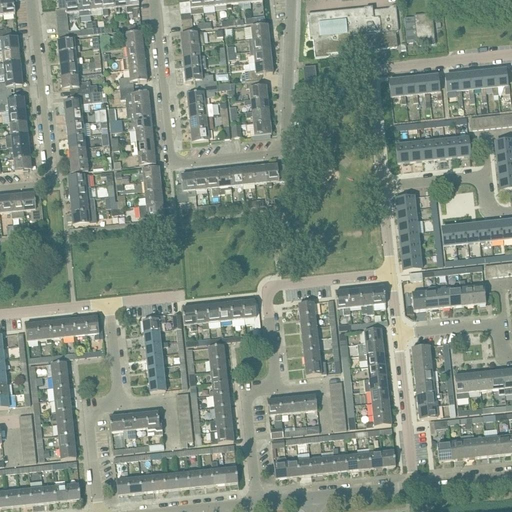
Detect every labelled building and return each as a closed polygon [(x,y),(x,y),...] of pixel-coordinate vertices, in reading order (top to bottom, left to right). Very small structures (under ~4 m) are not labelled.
[(13,0),(0,0),(3,16),(15,15),(13,0)] [(78,13),(76,0),(57,0),(59,10),(66,10),(66,15),(78,13)] [(89,0),(76,0),(78,13),(90,12),(89,0)] [(100,0),(89,0),(90,12),(102,11),(100,0)] [(113,0),(100,0),(102,11),(102,17),(108,16),(107,10),(115,10),(113,0)] [(127,15),(125,0),(113,0),(115,10),(115,15),(120,14),(119,9),(126,8),(127,15)] [(125,0),(127,15),(132,15),(131,11),(139,11),(137,0),(125,0)] [(203,9),(201,0),(189,0),(189,3),(190,9),(190,10),(191,10),(191,15),(203,13),(203,9)] [(214,7),(213,0),(201,0),(203,9),(214,7)] [(237,0),(225,0),(226,6),(227,10),(231,9),(231,6),(238,5),(237,0)] [(249,0),(237,0),(238,5),(239,10),(244,10),(243,4),(250,4),(249,0)] [(390,7),(388,10),(365,12),(365,9),(307,15),(310,42),(313,41),(315,59),(328,58),(329,56),(329,55),(342,53),(341,47),(362,45),(362,46),(363,46),(363,45),(374,44),(375,51),(375,50),(397,48),(395,33),(397,33),(398,32),(395,6),(393,6),(390,7)] [(435,45),(432,19),(432,21),(429,21),(428,15),(414,16),(417,47),(435,45)] [(252,41),(269,39),(267,26),(251,28),(252,41)] [(126,47),(143,45),(141,34),(125,36),(126,47)] [(181,48),(198,46),(196,34),(180,36),(181,48)] [(17,39),(0,40),(0,52),(1,52),(18,50),(17,39)] [(269,39),(252,41),(253,52),(270,51),(269,39)] [(58,54),(75,53),(74,41),(57,43),(58,54)] [(143,45),(126,47),(127,59),(144,57),(143,45)] [(198,46),(181,48),(183,60),(199,58),(198,46)] [(18,50),(1,52),(3,64),(20,63),(18,50)] [(270,51),(253,52),(254,64),(271,63),(270,51)] [(76,64),(75,53),(58,54),(60,66),(76,64)] [(145,69),(144,57),(127,59),(123,60),(124,71),(129,71),(145,69)] [(200,70),(199,58),(183,60),(184,71),(200,70)] [(21,74),(20,63),(3,64),(4,76),(21,74)] [(249,65),(250,73),(241,74),(242,84),(245,84),(259,82),(259,76),(263,75),(263,76),(265,76),(265,75),(273,75),(271,63),(254,64),(249,65)] [(77,76),(76,64),(60,66),(61,77),(77,76)] [(303,69),(305,91),(317,89),(315,67),(303,69)] [(145,69),(129,71),(129,78),(119,79),(120,91),(133,90),(133,83),(137,83),(139,83),(147,82),(145,69)] [(201,77),(200,70),(184,71),(185,84),(193,83),(193,84),(195,84),(195,83),(199,83),(200,89),(217,87),(230,86),(229,80),(213,82),(212,76),(201,77)] [(505,71),(493,72),(495,88),(497,88),(504,87),(505,96),(510,95),(509,86),(507,87),(505,71)] [(495,88),(493,72),(481,74),(483,89),(485,89),(492,88),(493,97),(498,97),(497,88),(495,88)] [(22,87),(21,74),(4,76),(0,76),(0,95),(9,94),(8,89),(13,88),(13,89),(15,89),(15,88),(22,87)] [(483,89),(481,74),(469,75),(471,91),(473,91),(480,90),(482,105),(486,105),(485,89),(483,89)] [(469,75),(457,76),(459,92),(461,92),(468,91),(470,106),(474,106),(473,91),(471,91),(469,75)] [(78,84),(77,76),(61,77),(62,91),(70,90),(70,91),(72,90),(76,89),(77,95),(100,93),(100,87),(90,88),(89,83),(78,84)] [(459,92),(457,76),(445,78),(447,94),(456,93),(457,101),(461,101),(461,92),(459,92)] [(437,77),(425,79),(427,95),(429,95),(436,94),(437,102),(442,101),(441,93),(439,93),(437,77)] [(427,95),(425,79),(413,80),(415,96),(417,96),(424,95),(426,110),(431,110),(430,103),(429,95),(427,95)] [(415,96),(413,80),(401,81),(403,97),(405,97),(413,96),(413,105),(418,104),(417,96),(415,96)] [(403,97),(401,81),(389,83),(391,98),(400,97),(401,105),(406,105),(405,97),(403,97)] [(260,88),(259,82),(245,84),(246,90),(249,90),(251,101),(267,100),(266,88),(260,88)] [(217,87),(200,89),(200,95),(196,95),(196,94),(194,95),(187,96),(188,109),(210,107),(209,102),(204,102),(204,99),(214,98),(214,92),(218,91),(217,87)] [(133,90),(120,91),(121,102),(126,101),(127,108),(149,106),(148,94),(140,95),(140,94),(138,94),(138,95),(134,96),(133,90)] [(102,93),(100,93),(77,95),(77,101),(73,102),(73,101),(71,101),(71,102),(64,103),(65,115),(81,114),(80,106),(104,103),(102,93)] [(0,113),(8,113),(25,111),(24,99),(16,100),(16,99),(14,100),(10,101),(9,94),(0,95),(0,113)] [(267,100),(251,101),(245,102),(245,107),(251,106),(252,114),(268,112),(267,100)] [(149,106),(127,108),(127,114),(133,114),(134,120),(150,118),(149,106)] [(211,106),(210,107),(188,109),(189,121),(206,119),(213,118),(211,106)] [(26,124),(25,111),(8,113),(10,125),(26,124)] [(107,123),(105,112),(105,111),(95,112),(96,124),(101,123),(107,123)] [(268,112),(252,114),(246,114),(246,119),(252,119),(253,125),(270,124),(268,112)] [(82,125),(81,114),(65,115),(66,127),(82,125)] [(150,118),(134,120),(131,120),(132,125),(128,126),(129,132),(135,131),(152,129),(150,118)] [(206,119),(189,121),(190,133),(207,131),(206,119)] [(26,124),(10,125),(11,137),(27,135),(26,124)] [(270,124),(253,125),(254,138),(271,136),(270,124)] [(84,137),(82,125),(66,127),(67,139),(84,137)] [(232,128),(233,140),(241,139),(239,127),(232,128)] [(152,129),(135,131),(136,143),(153,142),(152,129)] [(207,131),(190,133),(192,144),(213,142),(212,134),(208,135),(207,131)] [(27,135),(11,137),(5,138),(7,149),(12,149),(29,147),(27,135)] [(85,149),(84,137),(67,139),(69,150),(85,149)] [(468,139),(456,141),(458,159),(470,158),(468,139)] [(458,159),(456,141),(444,142),(446,160),(458,159)] [(496,156),(511,154),(511,141),(495,144),(496,156)] [(154,153),(153,142),(136,143),(131,144),(132,156),(137,155),(154,153)] [(446,160),(444,142),(432,143),(434,161),(446,160)] [(432,143),(420,145),(422,163),(434,161),(432,143)] [(420,145),(408,146),(410,164),(422,163),(420,145)] [(410,164),(408,146),(396,147),(398,165),(410,164)] [(30,159),(29,147),(12,149),(13,161),(30,159)] [(85,149),(69,150),(70,163),(86,161),(85,149)] [(156,166),(154,153),(137,155),(139,168),(156,166)] [(511,154),(496,156),(497,168),(511,166),(511,154)] [(31,171),(30,159),(13,161),(15,173),(31,171)] [(86,161),(70,163),(71,175),(88,173),(86,161)] [(264,168),(266,185),(267,188),(271,188),(271,184),(286,182),(285,175),(278,176),(277,166),(264,168)] [(511,166),(497,168),(499,180),(511,178),(511,166)] [(266,185),(264,168),(252,169),(254,186),(266,185)] [(159,169),(142,171),(139,171),(140,177),(143,177),(144,182),(160,181),(159,169)] [(254,186),(252,169),(240,170),(242,187),(254,186)] [(240,170),(229,171),(230,188),(242,187),(240,170)] [(230,188),(229,171),(217,173),(219,197),(224,196),(223,189),(224,189),(230,188)] [(217,173),(204,174),(206,191),(214,190),(214,197),(219,197),(217,173)] [(107,186),(114,185),(113,174),(101,175),(102,179),(106,179),(107,186)] [(206,191),(204,174),(193,175),(194,192),(206,191)] [(194,192),(193,175),(181,177),(182,184),(181,184),(181,186),(182,186),(182,190),(176,191),(178,205),(189,204),(189,200),(195,199),(194,192)] [(69,190),(85,188),(84,177),(68,179),(69,190)] [(511,178),(499,180),(500,192),(511,190),(511,178)] [(161,193),(160,181),(144,182),(145,194),(161,193)] [(114,185),(107,186),(109,198),(115,198),(114,185)] [(85,188),(69,190),(70,202),(86,201),(85,188)] [(161,193),(145,194),(146,206),(162,205),(161,193)] [(34,195),(20,196),(22,212),(31,211),(33,231),(44,230),(41,208),(35,209),(35,204),(35,202),(34,195)] [(22,212),(20,196),(9,197),(10,213),(22,212)] [(0,213),(10,213),(9,197),(0,198),(0,213)] [(119,203),(117,203),(118,209),(124,208),(127,208),(126,197),(118,198),(119,203)] [(397,212),(415,211),(413,199),(395,200),(397,212)] [(87,209),(86,201),(70,202),(71,214),(93,212),(93,208),(87,209)] [(162,205),(146,206),(147,207),(139,208),(140,220),(164,217),(162,205)] [(415,211),(397,212),(398,225),(416,223),(415,211)] [(93,212),(71,214),(73,227),(95,224),(93,212)] [(511,222),(501,223),(503,241),(511,240),(511,222)] [(417,235),(416,223),(398,225),(399,237),(417,235)] [(503,241),(501,223),(489,224),(491,243),(503,241)] [(489,224),(477,226),(479,244),(491,243),(489,224)] [(477,226),(465,227),(467,245),(479,244),(477,226)] [(467,245),(465,227),(453,228),(455,246),(467,245)] [(455,246),(453,228),(441,230),(443,248),(455,246)] [(419,247),(417,235),(399,237),(400,249),(419,247)] [(420,259),(419,247),(400,249),(402,261),(420,259)] [(421,271),(420,259),(402,261),(403,273),(421,271)] [(422,273),(419,273),(419,274),(409,275),(410,283),(423,282),(422,278),(422,273)] [(473,306),(471,288),(465,289),(464,282),(458,282),(459,290),(461,308),(473,306)] [(471,288),(473,306),(486,305),(484,287),(474,288),(471,288)] [(383,288),(371,290),(373,312),(386,311),(383,288)] [(371,290),(359,291),(361,308),(362,316),(367,315),(367,317),(374,316),(373,312),(371,290)] [(461,308),(459,290),(447,291),(449,309),(461,308)] [(359,291),(347,292),(349,310),(361,308),(359,291)] [(447,291),(435,292),(437,310),(449,309),(447,291)] [(347,292),(335,293),(336,302),(337,311),(342,310),(343,317),(350,316),(349,310),(347,292)] [(435,292),(424,293),(426,311),(437,310),(435,292)] [(426,311),(424,293),(411,295),(413,313),(426,311)] [(242,303),(244,321),(256,319),(254,302),(242,303)] [(242,303),(230,304),(232,322),(244,321),(242,303)] [(232,322),(230,304),(218,306),(220,323),(232,322)] [(299,318),(315,316),(314,304),(298,306),(299,318)] [(220,323),(218,306),(206,307),(208,324),(220,323)] [(194,308),(196,326),(202,325),(203,330),(208,330),(208,324),(206,307),(194,308)] [(182,309),(184,327),(190,326),(191,333),(196,332),(196,326),(194,308),(182,309)] [(174,331),(181,330),(180,316),(172,317),(174,331)] [(315,316),(299,318),(301,330),(316,328),(315,316)] [(85,320),(86,337),(94,336),(95,341),(99,341),(97,318),(85,320)] [(143,334),(159,333),(158,325),(165,325),(164,318),(155,319),(155,321),(142,322),(143,327),(141,327),(141,334),(143,333),(143,334)] [(72,321),(74,338),(82,337),(82,341),(87,341),(86,337),(85,320),(72,321)] [(74,338),(72,321),(61,322),(63,339),(74,338)] [(63,339),(61,322),(49,323),(50,341),(63,339)] [(49,323),(37,325),(38,342),(50,341),(49,323)] [(38,342),(37,325),(25,326),(27,343),(38,342)] [(316,328),(301,330),(302,342),(317,340),(316,328)] [(181,330),(174,331),(176,331),(177,343),(183,343),(181,330)] [(365,345),(382,343),(381,331),(364,333),(365,345)] [(159,333),(143,334),(145,347),(160,345),(159,333)] [(319,352),(317,340),(302,342),(303,354),(319,352)] [(382,343),(365,345),(358,346),(359,358),(383,355),(382,343)] [(146,358),(161,357),(161,349),(168,349),(167,345),(160,345),(145,347),(146,358)] [(209,361),(224,360),(223,347),(208,349),(209,361)] [(412,362),(431,360),(429,348),(411,349),(412,362)] [(320,365),(319,352),(303,354),(305,366),(320,365)] [(383,355),(359,358),(360,370),(368,369),(385,367),(383,355)] [(161,357),(146,358),(147,370),(163,369),(161,357)] [(224,360),(209,361),(210,374),(226,372),(224,360)] [(431,360),(412,362),(414,374),(432,372),(431,360)] [(52,378),(67,376),(66,364),(51,366),(52,378)] [(320,365),(305,366),(306,378),(321,377),(320,365)] [(385,367),(368,369),(369,381),(386,379),(385,367)] [(163,369),(147,370),(149,382),(164,381),(163,369)] [(511,371),(502,372),(503,390),(504,395),(504,396),(511,395),(511,371)] [(226,372),(210,374),(212,385),(227,384),(226,372)] [(433,384),(432,372),(414,374),(415,386),(433,384)] [(503,390),(502,372),(490,373),(492,391),(498,391),(499,395),(504,395),(503,390)] [(490,373),(478,375),(480,392),(492,391),(490,373)] [(480,392),(478,375),(466,376),(468,394),(480,392)] [(68,388),(67,376),(52,378),(53,390),(68,388)] [(466,376),(454,377),(455,387),(456,395),(456,401),(468,400),(468,394),(466,376)] [(387,391),(386,379),(369,381),(364,381),(365,393),(370,393),(387,391)] [(165,393),(164,381),(149,382),(150,395),(165,393)] [(228,396),(227,384),(212,385),(213,397),(228,396)] [(439,384),(433,384),(415,386),(416,398),(434,396),(434,390),(439,389),(439,384)] [(68,388),(53,390),(54,402),(70,400),(68,388)] [(388,403),(387,391),(370,393),(371,405),(388,403)] [(416,398),(418,410),(436,408),(435,402),(442,401),(441,395),(434,396),(416,398)] [(229,408),(228,396),(213,397),(214,409),(229,408)] [(0,410),(9,409),(7,397),(0,398),(0,410)] [(303,398),(305,414),(317,412),(315,397),(303,398)] [(303,398),(291,400),(293,415),(305,414),(303,398)] [(70,400),(54,402),(56,413),(71,412),(70,400)] [(291,400),(279,401),(280,416),(293,415),(291,400)] [(279,401),(267,402),(268,417),(275,417),(275,422),(281,421),(280,416),(279,401)] [(388,403),(371,405),(373,417),(390,415),(388,403)] [(231,420),(229,408),(214,409),(215,421),(231,420)] [(437,420),(436,408),(418,410),(419,422),(437,420)] [(71,412),(56,413),(57,425),(72,423),(71,412)] [(146,415),(147,430),(151,430),(152,436),(162,435),(161,426),(159,426),(158,414),(146,415)] [(147,430),(146,415),(134,416),(135,431),(147,430)] [(390,415),(373,417),(365,417),(366,430),(391,427),(390,415)] [(134,416),(122,417),(123,433),(130,432),(130,440),(136,439),(135,431),(134,416)] [(123,433),(122,417),(109,419),(111,434),(123,433)] [(231,420),(215,421),(210,422),(211,434),(217,433),(232,431),(231,420)] [(458,420),(446,422),(447,430),(448,430),(447,427),(459,426),(458,420)] [(447,430),(446,422),(429,424),(430,436),(436,436),(436,431),(447,430)] [(72,423),(57,425),(58,437),(73,435),(72,423)] [(318,427),(306,429),(307,436),(319,435),(318,427)] [(307,436),(306,429),(306,431),(295,432),(295,437),(307,436)] [(283,439),(283,434),(282,434),(282,430),(270,431),(271,440),(283,439)] [(233,444),(232,431),(217,433),(211,434),(210,434),(211,446),(233,444)] [(497,438),(491,439),(490,433),(484,434),(485,440),(487,458),(499,457),(497,438)] [(73,435),(58,437),(59,449),(75,447),(73,435)] [(462,461),(475,460),(473,441),(472,436),(460,437),(460,442),(462,461)] [(509,437),(497,438),(499,457),(511,456),(509,437)] [(487,458),(485,440),(473,441),(475,460),(487,458)] [(284,447),(284,442),(271,443),(272,450),(284,449),(284,447)] [(462,461),(460,442),(448,444),(450,462),(462,461)] [(450,462),(448,444),(437,445),(439,463),(450,462)] [(76,460),(75,447),(59,449),(61,462),(76,460)] [(384,469),(382,454),(374,455),(373,447),(369,447),(370,455),(371,471),(384,469)] [(347,473),(345,457),(339,458),(338,450),(333,450),(334,459),(335,474),(347,473)] [(382,454),(384,469),(395,468),(394,453),(382,454)] [(370,455),(358,456),(359,472),(371,471),(370,455)] [(358,456),(345,457),(347,473),(359,472),(358,456)] [(139,462),(138,457),(127,458),(127,463),(131,463),(131,468),(139,467),(139,462)] [(312,477),(310,461),(310,457),(298,458),(298,463),(300,478),(312,477)] [(275,481),(288,479),(286,464),(286,459),(278,460),(278,465),(274,465),(275,481)] [(335,474),(334,459),(322,460),(323,476),(335,474)] [(322,460),(310,461),(312,477),(323,476),(322,460)] [(214,487),(224,486),(226,486),(224,470),(224,471),(218,471),(217,462),(212,463),(212,472),(214,487)] [(300,478),(298,463),(286,464),(288,479),(300,478)] [(224,470),(226,486),(238,485),(236,469),(224,470)] [(212,472),(200,473),(202,488),(214,487),(212,472)] [(200,473),(188,474),(190,490),(202,488),(200,473)] [(188,474),(176,475),(178,491),(190,490),(188,474)] [(178,491),(176,475),(164,477),(166,492),(178,491)] [(164,477),(152,478),(154,493),(166,492),(164,477)] [(154,493),(152,478),(141,479),(142,495),(154,493)] [(142,495),(141,479),(129,480),(131,496),(142,495)] [(131,496),(129,480),(116,482),(118,497),(131,496)] [(66,487),(68,503),(80,501),(79,486),(66,487)] [(68,503),(66,487),(54,488),(56,504),(68,503)] [(56,504),(54,488),(42,490),(44,505),(56,504)] [(44,505),(42,490),(30,491),(32,506),(44,505)] [(32,506),(30,491),(18,492),(20,508),(32,506)] [(20,508),(18,492),(6,493),(8,509),(20,508)]
